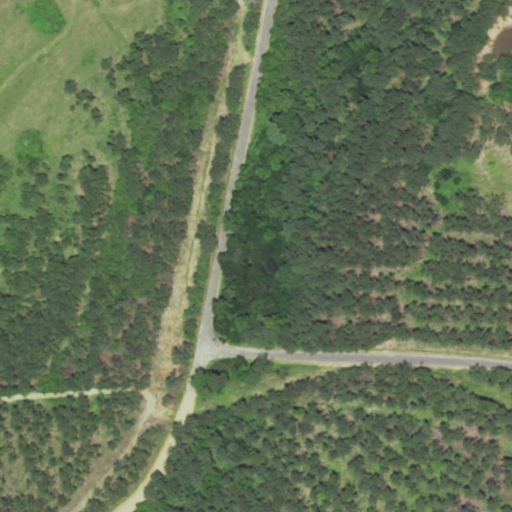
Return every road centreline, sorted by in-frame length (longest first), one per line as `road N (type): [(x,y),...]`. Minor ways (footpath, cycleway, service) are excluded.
road 1 (residential): [(118,511),(160,466),(194,383),(270,0)]
road 2 (residential): [(511,368),(202,349)]
